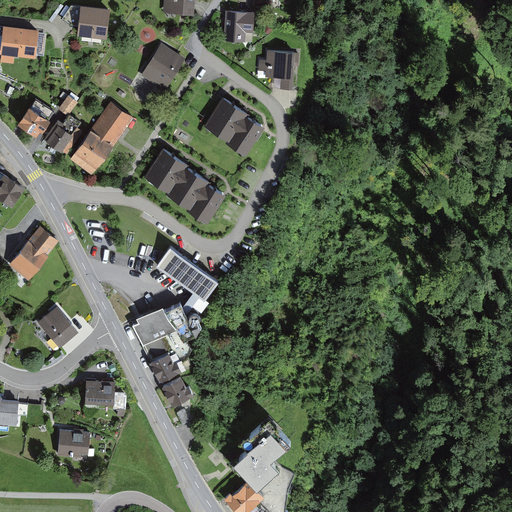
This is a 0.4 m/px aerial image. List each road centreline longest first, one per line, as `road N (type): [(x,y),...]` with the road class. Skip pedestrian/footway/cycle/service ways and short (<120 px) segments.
road 1 (residential): [(47,196),(130,199),(207,245),(233,241),(281,150),(283,131),(273,106),(196,43),(218,0)]
road 2 (tertiary): [(112,321),(214,511)]
road 3 (tertiary): [(47,196),(112,321)]
road 4 (residential): [(112,321),(54,374),(28,380),(0,370)]
